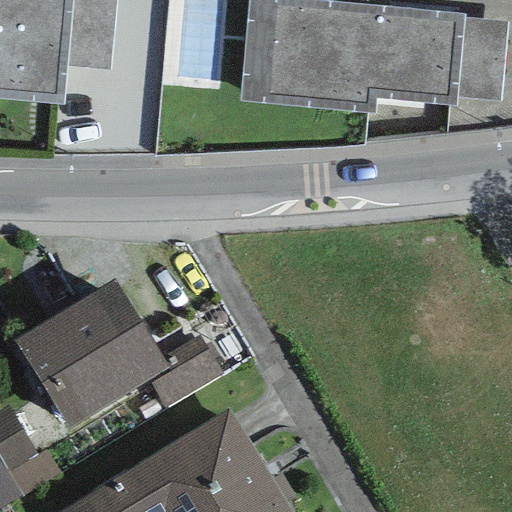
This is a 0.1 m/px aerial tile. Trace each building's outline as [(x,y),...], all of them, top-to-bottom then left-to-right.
[(0,0),(0,92),(61,98),(64,63),(70,0),(0,0)] [(70,0),(64,63),(108,67),(114,0),(70,0)] [(228,92),(228,0),(174,0),(174,91),(228,92)] [(464,10),(357,0),(245,0),(236,98),(373,111),(375,95),(455,102),(455,95),(464,16),(464,10)] [(509,21),(464,16),(455,95),(501,99),(509,21)] [(113,290),(14,354),(70,441),(151,389),(169,378),(159,362),(113,290)] [(199,338),(159,362),(169,378),(151,389),(165,412),(223,377),(199,338)] [(8,410),(0,415),(0,462),(7,474),(36,457),(8,410)] [(288,511),(230,415),(69,511),(288,511)] [(46,452),(36,457),(7,474),(21,498),(60,476),(46,452)] [(0,510),(21,498),(7,474),(0,462),(0,510)]
